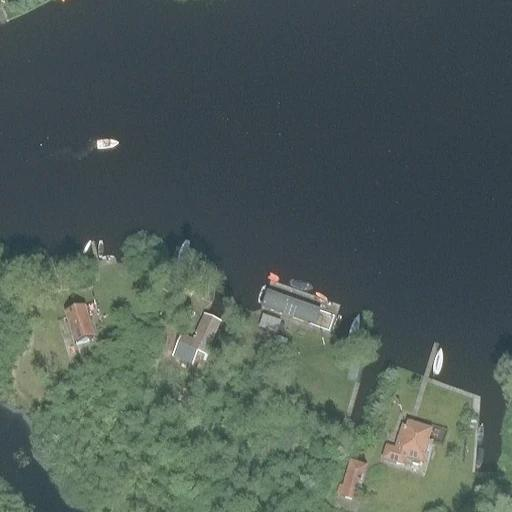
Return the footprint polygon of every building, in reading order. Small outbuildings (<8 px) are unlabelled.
[(339,305),(269,281),(259,312),(328,336),(339,305)] [(75,346),(92,340),(82,308),(65,313),(75,346)] [(191,360),(196,351),(204,355),(219,322),(205,315),(192,341),(181,336),(173,352),(191,360)] [(276,332),(280,322),(264,317),(261,327),(276,332)] [(96,367),(93,359),(86,361),(89,369),(96,367)] [(423,464),(429,443),(421,441),(423,435),(402,429),(395,453),(384,450),(381,462),(405,469),(408,460),(423,464)] [(357,503),(369,467),(352,461),(340,498),(357,503)]
